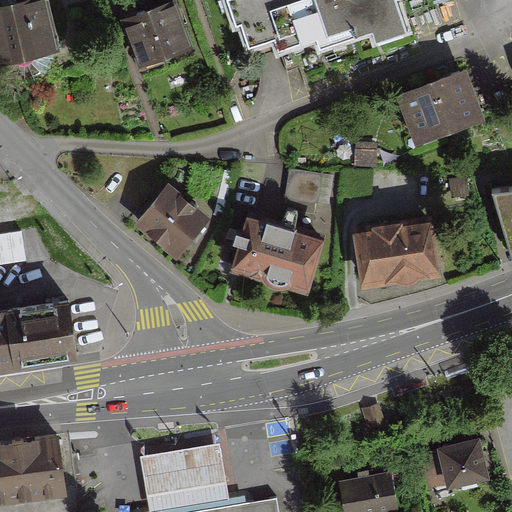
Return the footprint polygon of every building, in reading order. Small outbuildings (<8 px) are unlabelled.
[(40,0),(28,0),(0,6),(0,66),(52,55),(40,0)] [(370,32),(372,40),(404,30),(393,0),(226,0),(237,30),(246,27),(252,46),(281,37),(285,49),(317,39),(320,48),(370,32)] [(172,3),(116,23),(133,69),(189,48),(172,3)] [(464,74),(400,99),(418,145),(482,120),(464,74)] [(291,171),(288,199),(320,202),(323,174),(291,171)] [(511,177),(492,180),(511,238),(511,177)] [(209,211),(168,178),(134,219),(175,252),(209,211)] [(372,219),(352,222),(362,280),(441,268),(432,210),(404,214),(403,211),(372,216),(372,219)] [(239,221),(223,271),(253,281),(260,288),(269,290),(279,289),(296,294),(312,243),(285,235),(286,231),(259,222),(257,227),(239,221)] [(31,262),(45,259),(38,229),(24,232),(31,262)] [(20,233),(0,236),(0,263),(24,259),(20,233)] [(63,305),(7,314),(15,364),(71,356),(63,305)] [(7,314),(0,315),(0,366),(15,364),(7,314)] [(71,437),(0,446),(0,499),(78,489),(71,437)] [(486,479),(477,442),(441,451),(450,487),(486,479)] [(278,511),(276,497),(229,504),(224,477),(221,453),(220,446),(141,458),(142,466),(146,487),(149,511),(278,511)] [(440,448),(424,449),(427,491),(444,490),(440,448)] [(388,475),(341,484),(346,511),(387,511),(395,511),(388,475)]
